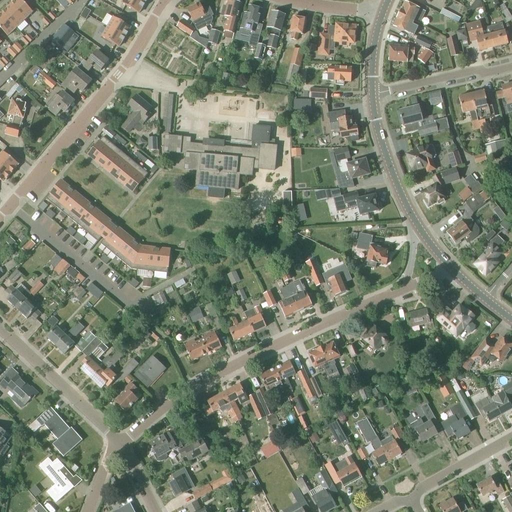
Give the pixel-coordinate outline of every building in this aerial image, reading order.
[(21,1),(19,0),(16,0),(10,6),(24,21),(33,13),(21,1)] [(138,0),(123,0),(122,4),(139,14),(145,4),(138,0)] [(234,34),(241,5),(228,1),(226,7),(223,6),(221,16),(228,18),(225,31),(234,34)] [(199,3),(187,9),(197,30),(197,32),(207,27),(211,25),(213,19),(211,15),(206,18),(199,3)] [(404,3),(399,15),(414,23),(414,22),(419,24),(425,13),(405,3),(404,3)] [(507,24),(511,20),(511,18),(504,4),(498,8),(507,24)] [(16,29),(24,21),(10,6),(2,14),(16,29)] [(244,13),(240,30),(249,32),(248,37),(251,37),(248,46),(257,48),(260,36),(254,35),(254,33),(255,33),(255,32),(257,25),(257,26),(261,10),(249,7),(247,14),(244,13)] [(458,23),(461,18),(442,9),(440,15),(455,22),(458,23)] [(280,32),(284,16),(271,12),(267,28),(272,29),(267,48),(275,50),(279,31),(280,32)] [(0,28),(8,37),(16,29),(2,14),(0,15),(0,28)] [(399,15),(393,27),(413,37),(418,28),(412,25),(414,23),(399,15)] [(113,18),(108,28),(125,38),(131,28),(113,18)] [(304,35),(306,20),(293,18),(290,33),(293,33),(291,40),(297,41),(298,34),(304,35)] [(190,37),(194,32),(189,28),(190,27),(181,20),(176,27),(190,37)] [(479,22),(465,25),(470,43),(477,41),(480,52),(493,48),(488,28),(482,30),(479,22)] [(487,28),(493,48),(494,48),(495,49),(501,48),(501,46),(507,44),(502,23),(487,28)] [(78,38),(74,34),(64,25),(52,40),(62,48),(71,38),(75,42),(78,38)] [(319,34),(317,56),(329,58),(331,38),(334,39),(334,42),(339,43),(340,43),(340,46),(350,47),(350,44),(353,44),(354,32),(349,31),(350,27),(341,26),(336,26),(336,27),(329,26),(328,35),(319,34)] [(108,28),(102,37),(120,48),(125,38),(108,28)] [(217,45),(220,33),(211,31),(208,43),(217,45)] [(466,39),(467,39),(465,32),(458,33),(460,41),(461,40),(466,39)] [(429,50),(432,44),(418,37),(414,43),(429,50)] [(451,58),(460,56),(456,39),(448,41),(451,58)] [(9,50),(16,57),(25,49),(18,41),(9,50)] [(258,45),(254,59),(257,60),(262,61),(266,47),(258,45)] [(308,45),(307,51),(314,53),(316,46),(308,45)] [(413,56),(414,50),(408,49),(408,48),(390,47),(388,62),(406,63),(407,55),(413,56)] [(300,68),(305,52),(294,49),(290,65),(285,82),(295,85),(300,67),(300,68)] [(425,65),(433,54),(425,49),(417,59),(425,65)] [(99,73),(108,61),(97,52),(87,63),(88,63),(83,69),(87,73),(92,67),(99,73)] [(350,83),(351,69),(335,68),(335,69),(328,69),(327,82),(334,82),(335,82),(335,86),(344,86),(344,83),(350,83)] [(76,69),(62,86),(66,90),(70,93),(73,95),(78,89),(82,93),(91,82),(79,72),(76,69)] [(52,90),(57,84),(43,72),(38,78),(52,90)] [(27,95),(23,90),(19,87),(16,83),(5,96),(9,100),(16,91),(19,94),(23,99),(27,95)] [(511,84),(501,87),(502,91),(495,93),(497,101),(504,99),(504,98),(507,106),(511,104),(511,84)] [(327,100),(327,90),(310,89),(309,99),(327,100)] [(476,118),(479,130),(481,134),(488,133),(485,121),(495,118),(492,106),(487,107),(483,92),(471,95),(475,111),(477,118),(476,118)] [(56,94),(45,107),(48,110),(53,114),(56,116),(61,110),(65,113),(74,102),(62,93),(59,97),(56,94)] [(442,104),(440,93),(428,95),(431,106),(442,104)] [(174,96),(165,95),(162,134),(170,135),(174,96)] [(471,95),(458,98),(462,114),(469,112),(471,120),(476,118),(477,118),(475,111),(471,95)] [(134,113),(122,128),(128,134),(133,128),(139,133),(144,127),(142,126),(145,122),(150,116),(147,113),(151,109),(136,96),(127,107),(134,113)] [(17,138),(25,111),(24,110),(25,105),(20,104),(20,103),(12,100),(8,115),(14,116),(11,126),(7,125),(4,135),(17,138)] [(301,110),(301,100),(292,100),(292,110),(301,110)] [(38,112),(41,109),(33,101),(31,103),(31,105),(38,112)] [(418,107),(400,112),(403,127),(404,126),(406,133),(417,130),(419,137),(438,132),(436,124),(423,127),(422,122),(418,107)] [(342,112),(329,114),(330,121),(331,127),(340,125),(341,129),(340,130),(341,139),(350,137),(350,143),(359,141),(358,136),(359,136),(357,127),(354,127),(352,117),(343,119),(342,112)] [(471,120),(470,120),(473,132),(479,130),(476,118),(471,120)] [(274,171),(276,147),(267,147),(269,128),(253,127),(250,150),(223,148),(223,142),(208,141),(207,141),(207,146),(189,144),(190,139),(165,137),(164,153),(186,155),(185,170),(197,172),(196,187),(210,188),(209,198),(223,200),(224,190),(238,191),(239,175),(253,177),(253,169),(274,171)] [(100,166),(115,147),(103,137),(89,154),(96,160),(94,161),(100,166)] [(143,150),(148,143),(140,137),(135,144),(143,150)] [(148,151),(158,151),(157,138),(148,138),(148,143),(148,151)] [(487,161),(509,150),(506,140),(483,146),(487,161)] [(112,173),(125,156),(115,147),(100,166),(105,170),(107,169),(112,173)] [(415,154),(408,156),(414,172),(425,168),(427,174),(436,171),(434,165),(430,155),(429,152),(427,147),(414,151),(415,154)] [(348,165),(347,160),(350,159),(347,148),(334,152),(337,163),(338,163),(340,173),(341,173),(341,174),(342,174),(349,172),(351,180),(369,175),(368,174),(370,173),(369,168),(367,168),(365,160),(348,165)] [(17,164),(3,152),(0,155),(0,165),(11,174),(16,169),(15,168),(17,164)] [(475,165),(487,162),(484,152),(478,153),(478,156),(474,157),(475,165)] [(458,153),(447,156),(451,169),(462,166),(458,153)] [(504,160),(482,174),(490,186),(499,180),(511,171),(511,156),(511,155),(504,160)] [(120,183),(136,164),(125,156),(112,173),(116,177),(115,178),(120,183)] [(134,191),(148,175),(136,164),(120,183),(126,187),(127,186),(134,191)] [(11,174),(0,165),(0,180),(3,182),(5,179),(6,180),(11,174)] [(460,181),(456,168),(441,173),(441,175),(439,176),(439,174),(432,178),(436,185),(429,188),(430,190),(422,194),(429,207),(436,203),(438,206),(444,202),(442,199),(444,198),(440,191),(445,188),(444,185),(445,185),(445,186),(460,181)] [(65,187),(60,182),(46,199),(56,208),(72,189),(66,185),(65,187)] [(466,188),(457,196),(463,202),(472,195),(468,190),(466,188)] [(76,196),(77,194),(72,189),(56,208),(67,216),(80,200),(76,196)] [(327,200),(325,190),(314,191),(317,203),(327,200)] [(341,197),(340,190),(325,190),(327,200),(333,199),(337,213),(347,210),(347,211),(358,208),(360,217),(379,213),(378,210),(380,209),(379,205),(377,204),(375,196),(359,200),(357,192),(343,196),(341,197)] [(490,199),(484,191),(479,195),(478,193),(465,203),(466,204),(457,211),(461,218),(459,219),(453,224),(455,227),(446,233),(456,245),(463,239),(467,245),(478,236),(479,234),(479,232),(479,230),(478,228),(471,218),(472,217),(473,214),(486,204),(485,203),(490,199)] [(291,193),(283,193),(283,209),(291,209),(291,193)] [(87,202),(85,204),(80,200),(67,216),(77,225),(92,206),(87,202)] [(96,213),(98,211),(92,206),(77,225),(87,233),(101,217),(96,213)] [(107,219),(106,221),(101,217),(87,233),(98,242),(113,224),(107,219)] [(120,232),(121,230),(116,226),(100,244),(111,253),(125,236),(120,232)] [(489,242),(496,234),(492,231),(484,238),(489,242)] [(125,236),(111,253),(121,261),(136,243),(131,238),(130,240),(125,236)] [(486,276),(498,264),(495,262),(502,255),(498,251),(505,244),(498,237),(491,244),(493,247),(486,254),(487,254),(475,266),(486,276)] [(27,254),(35,245),(31,241),(22,249),(27,254)] [(359,242),(358,249),(370,251),(367,261),(369,262),(368,266),(376,268),(377,263),(387,265),(387,264),(388,264),(389,259),(388,258),(388,256),(387,256),(388,250),(379,248),(379,246),(371,244),(371,245),(359,242)] [(136,243),(121,261),(132,270),(140,271),(143,250),(139,249),(141,247),(136,243)] [(143,250),(140,271),(154,273),(156,249),(149,248),(149,250),(143,250)] [(156,249),(154,273),(167,274),(170,250),(169,250),(169,253),(163,252),(163,250),(156,249)] [(55,270),(62,261),(56,256),(49,265),(55,270)] [(9,272),(17,266),(13,260),(4,266),(9,272)] [(63,261),(53,272),(61,278),(70,267),(63,261)] [(278,270),(284,283),(292,280),(286,267),(278,270)] [(74,279),(78,274),(71,268),(66,273),(74,279)] [(13,284),(22,275),(17,270),(8,280),(13,284)] [(236,272),(228,276),(232,286),(240,282),(236,272)] [(323,284),(318,272),(310,275),(316,287),(323,284)] [(347,291),(340,275),(326,282),(329,290),(332,289),(334,296),(340,293),(342,294),(344,293),(345,291),(347,291)] [(154,287),(154,278),(144,278),(144,287),(154,287)] [(183,280),(174,284),(176,289),(185,285),(183,280)] [(31,295),(42,284),(39,282),(29,292),(26,289),(21,296),(11,286),(6,292),(10,296),(7,300),(17,310),(26,301),(31,295)] [(34,297),(44,286),(42,284),(31,295),(34,297)] [(287,287),(298,313),(305,310),(306,310),(309,309),(309,307),(311,306),(305,292),(299,294),(294,284),(287,287)] [(82,303),(89,295),(84,291),(81,287),(73,295),(77,299),(77,298),(82,303)] [(98,300),(103,294),(95,287),(90,293),(98,300)] [(293,315),(298,313),(287,287),(280,290),(285,301),(278,304),(285,319),(288,317),(289,318),(292,317),(293,315)] [(228,298),(235,295),(232,289),(226,292),(228,298)] [(244,289),(238,292),(244,302),(249,299),(244,289)] [(269,309),(278,305),(271,291),(263,295),(269,309)] [(162,293),(157,296),(161,306),(167,303),(162,293)] [(448,301),(452,307),(462,300),(458,295),(448,301)] [(26,301),(17,310),(27,320),(31,316),(36,320),(41,315),(26,301)] [(248,322),(253,333),(266,327),(260,316),(263,315),(259,306),(253,309),(244,314),(248,322)] [(438,319),(438,321),(448,330),(457,338),(464,330),(468,334),(472,333),(475,329),(475,326),(470,322),(473,318),(460,306),(449,318),(444,313),(438,319)] [(190,318),(201,313),(199,308),(188,313),(190,318)] [(427,333),(435,331),(432,320),(429,321),(426,310),(405,315),(409,329),(425,325),(427,333)] [(53,329),(56,324),(59,322),(58,321),(60,319),(55,315),(47,322),(53,329)] [(216,332),(223,329),(217,317),(211,319),(216,332)] [(253,333),(248,322),(238,326),(234,318),(229,320),(233,329),(229,331),(234,342),(253,333)] [(65,336),(55,346),(65,355),(74,345),(69,340),(71,338),(74,338),(84,329),(78,323),(65,336)] [(363,339),(360,343),(365,347),(368,343),(376,350),(382,344),(383,344),(384,345),(386,344),(387,343),(388,342),(388,341),(388,340),(387,339),(386,338),(372,327),(362,338),(363,339)] [(55,346),(65,336),(56,328),(47,338),(55,346)] [(146,341),(150,336),(147,332),(142,338),(146,341)] [(200,341),(206,355),(221,348),(214,332),(205,336),(206,339),(200,341)] [(96,338),(90,333),(86,338),(84,340),(82,339),(75,346),(81,354),(82,353),(96,338)] [(85,366),(81,370),(91,380),(111,359),(110,359),(108,356),(101,363),(98,360),(104,353),(98,347),(102,344),(96,338),(82,353),(87,358),(82,364),(85,366)] [(490,348),(492,345),(486,340),(472,358),(481,366),(487,358),(492,362),(496,358),(502,362),(503,360),(504,360),(506,358),(506,356),(511,348),(511,347),(502,339),(495,348),(494,347),(492,349),(490,348)] [(206,355),(200,341),(196,343),(195,341),(184,346),(191,361),(206,355)] [(331,375),(327,377),(329,382),(339,378),(333,365),(330,366),(329,362),(339,358),(333,343),(330,344),(329,343),(325,344),(326,346),(320,349),(331,375)] [(111,359),(91,380),(101,390),(105,385),(108,388),(113,382),(113,381),(116,377),(111,372),(115,367),(114,366),(124,355),(125,354),(120,349),(115,355),(115,354),(110,359),(111,359)] [(324,370),(327,377),(331,375),(320,349),(314,351),(314,350),(310,351),(311,353),(308,354),(314,369),(321,366),(322,370),(324,370)] [(148,388),(165,369),(152,357),(135,376),(148,388)] [(124,381),(129,376),(139,365),(133,359),(118,375),(124,381)] [(459,363),(457,361),(455,364),(460,369),(465,363),(462,360),(459,363)] [(292,390),(287,378),(295,375),(290,362),(274,370),(285,393),(292,390)] [(415,369),(407,367),(405,377),(412,379),(415,369)] [(281,395),(285,393),(274,370),(260,376),(265,388),(268,394),(278,389),(281,395)] [(304,370),(297,373),(302,383),(309,400),(312,405),(316,403),(318,402),(316,396),(309,380),(304,370)] [(36,394),(17,376),(12,382),(7,377),(0,384),(0,387),(4,391),(6,389),(24,406),(36,394)] [(129,376),(124,381),(128,385),(133,380),(129,376)] [(318,399),(326,395),(318,376),(310,380),(318,399)] [(461,391),(454,379),(449,381),(456,394),(456,395),(470,421),(477,418),(462,391),(461,391)] [(508,399),(511,396),(511,381),(502,387),(508,399)] [(126,413),(138,400),(134,397),(139,391),(131,384),(126,389),(127,390),(115,403),(126,413)] [(248,402),(245,395),(239,385),(223,393),(229,404),(232,410),(237,422),(243,419),(241,415),(241,414),(234,401),(237,399),(240,406),(248,402)] [(266,417),(274,414),(268,400),(264,391),(256,394),(266,417)] [(232,410),(229,404),(223,393),(207,402),(209,405),(203,409),(207,416),(219,409),(222,412),(227,410),(231,418),(232,418),(234,423),(237,422),(232,410)] [(507,403),(504,398),(502,393),(491,399),(494,404),(493,404),(500,417),(511,410),(511,409),(511,402),(511,401),(507,403)] [(258,421),(265,418),(255,394),(247,398),(258,421)] [(500,417),(493,404),(490,406),(486,399),(475,405),(483,419),(486,418),(489,423),(500,417)] [(453,417),(441,424),(448,437),(454,434),(457,439),(456,440),(457,440),(470,433),(462,420),(467,417),(460,403),(449,409),(453,417)] [(342,404),(335,408),(340,418),(348,414),(342,404)] [(441,430),(427,404),(421,408),(429,422),(424,425),(421,419),(415,422),(409,425),(410,425),(408,426),(412,434),(416,431),(422,442),(436,434),(436,433),(441,430)] [(305,414),(302,405),(294,409),(298,417),(305,414)] [(362,406),(356,408),(361,419),(367,417),(362,406)] [(70,429),(51,408),(36,421),(42,428),(44,425),(58,441),(52,445),(64,458),(83,441),(72,428),(70,429)] [(356,411),(348,416),(350,420),(358,414),(356,411)] [(270,427),(279,423),(275,415),(267,418),(270,427)] [(303,430),(307,428),(302,417),(298,418),(303,430)] [(476,420),(482,430),(486,427),(479,418),(476,420)] [(362,422),(357,425),(360,429),(367,443),(370,441),(375,452),(371,454),(372,455),(371,457),(373,460),(375,460),(378,467),(390,461),(380,443),(377,437),(369,424),(367,420),(362,422)] [(328,426),(331,431),(339,426),(337,421),(328,426)] [(380,443),(390,461),(395,457),(397,459),(401,457),(401,455),(401,454),(394,443),(405,437),(399,427),(390,432),(393,436),(392,437),(380,443)] [(0,455),(3,458),(9,448),(6,446),(12,437),(0,429),(0,455)] [(154,456),(158,463),(159,463),(161,463),(162,462),(163,462),(164,461),(165,461),(166,460),(167,459),(168,458),(168,457),(167,454),(174,450),(175,451),(183,447),(176,434),(171,437),(168,433),(150,444),(156,455),(154,456)] [(311,443),(318,439),(316,434),(308,438),(311,443)] [(192,445),(178,452),(182,459),(187,456),(189,462),(204,454),(207,452),(204,447),(206,446),(202,438),(191,444),(192,445)] [(29,453),(31,443),(16,440),(14,450),(29,453)] [(362,461),(369,457),(364,448),(357,452),(362,461)] [(344,461),(332,467),(335,474),(334,474),(339,484),(347,479),(349,483),(361,477),(350,457),(344,461)] [(48,458),(39,467),(45,473),(56,485),(46,493),(56,504),(60,501),(59,500),(73,487),(69,482),(74,478),(63,466),(58,459),(53,464),(48,458)] [(176,498),(187,492),(180,479),(183,477),(180,472),(174,476),(177,480),(169,484),(176,498)] [(312,498),(319,511),(328,511),(336,508),(329,496),(336,492),(325,472),(315,477),(320,487),(323,492),(313,498),(312,498)] [(303,496),(310,493),(302,478),(296,482),(303,496)] [(494,485),(490,479),(476,486),(482,497),(494,491),(497,496),(503,492),(498,483),(494,485)] [(196,501),(213,492),(220,487),(217,480),(213,482),(192,493),(196,501)] [(117,499),(123,496),(118,487),(112,490),(117,499)] [(300,509),(307,505),(298,489),(291,493),(300,509)] [(8,498),(9,494),(3,490),(1,494),(8,498)] [(508,511),(511,511),(511,500),(510,496),(502,500),(506,508),(508,511)] [(455,507),(452,500),(445,503),(444,502),(440,504),(440,506),(439,507),(441,511),(463,511),(467,510),(463,502),(455,507)] [(196,502),(187,507),(189,511),(206,511),(204,507),(200,510),(196,502)]
